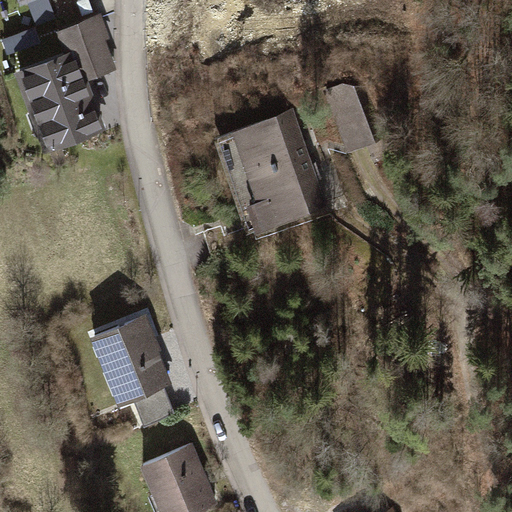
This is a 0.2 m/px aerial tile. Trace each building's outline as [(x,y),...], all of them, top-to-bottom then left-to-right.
[(69,57),(17,75),(44,151),(109,128),(91,78),(119,68),(101,16),(60,30),(69,57)] [(7,52),(42,43),(39,29),(4,38),(7,52)] [(355,80),(327,91),(349,151),(377,141),(355,80)] [(289,113),(224,136),(257,231),(323,207),(289,113)] [(149,311),(91,332),(115,398),(174,376),(149,311)] [(166,385),(134,399),(145,424),(177,410),(166,385)] [(195,440),(145,460),(165,511),(196,511),(220,503),(195,440)]
